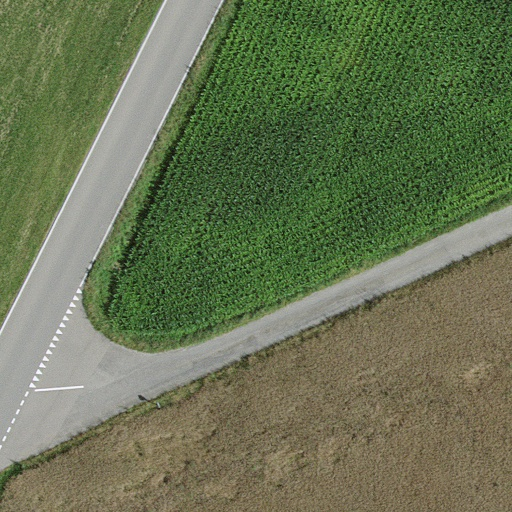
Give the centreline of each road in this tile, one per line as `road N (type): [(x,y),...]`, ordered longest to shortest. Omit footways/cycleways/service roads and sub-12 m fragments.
road 1 (unclassified): [(511,217),(178,365),(87,388),(29,391),(9,381)]
road 2 (tertiary): [(9,381),(194,0)]
